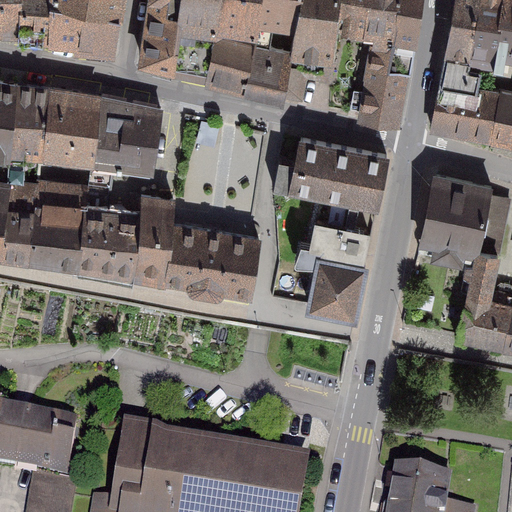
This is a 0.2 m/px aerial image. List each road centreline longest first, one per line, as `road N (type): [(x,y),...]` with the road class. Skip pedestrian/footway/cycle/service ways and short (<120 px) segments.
road 1 (residential): [(378,334),(0,266)]
road 2 (residential): [(0,358),(105,352),(365,413)]
road 3 (residential): [(123,76),(412,141)]
road 4 (tertiary): [(412,141),(378,334)]
road 5 (tertiary): [(436,0),(412,141)]
road 6 (residential): [(511,357),(378,334)]
road 7 (residential): [(0,57),(123,76)]
